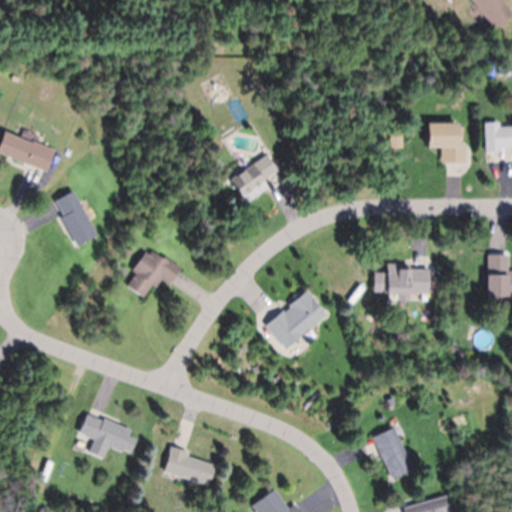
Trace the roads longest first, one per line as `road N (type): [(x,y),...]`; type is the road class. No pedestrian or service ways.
road 1 (residential): [(163,383),(240,275),(299,228),(387,205),(511,205)]
road 2 (residential): [(355,511),(328,463),(297,437),(7,326),(0,312)]
